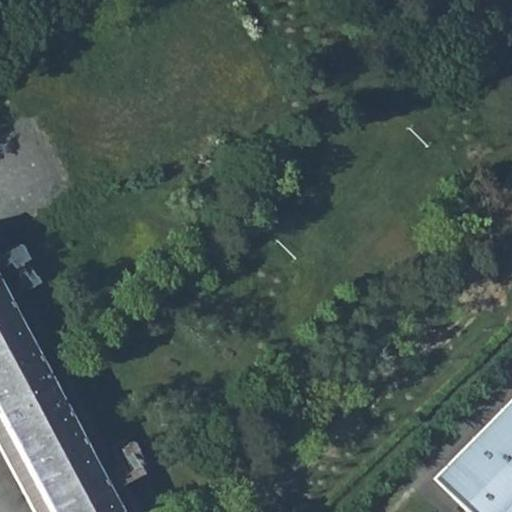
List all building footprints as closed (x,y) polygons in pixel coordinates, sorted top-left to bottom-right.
[(251,108),(275,95),(224,0),(216,0),(199,9),(251,108)] [(36,64),(49,92),(9,110),(20,134),(158,73),(143,40),(126,47),(117,28),(36,64)] [(185,113),(0,198),(0,228),(2,233),(198,142),(185,113)] [(112,511),(110,508),(0,299),(0,450),(32,511),(112,511)] [(511,511),(511,389),(430,474),(463,508),(459,511),(511,511)]
